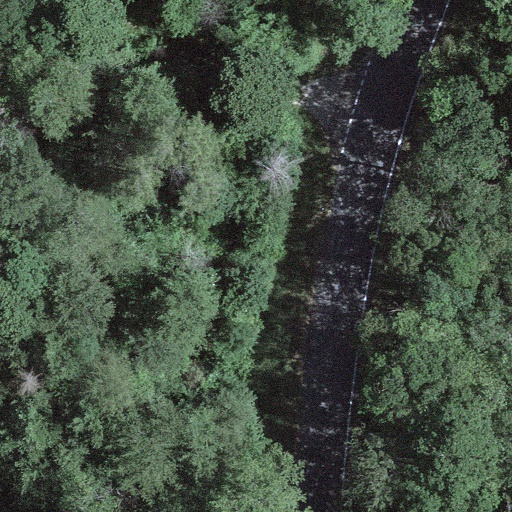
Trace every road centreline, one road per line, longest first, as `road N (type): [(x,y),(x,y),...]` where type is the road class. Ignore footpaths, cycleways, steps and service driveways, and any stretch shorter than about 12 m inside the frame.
road 1 (tertiary): [(422,0),(368,141),(346,228),(319,432),(319,511)]
road 2 (track): [(368,141),(105,0)]
road 3 (track): [(368,141),(331,68),(310,0)]
